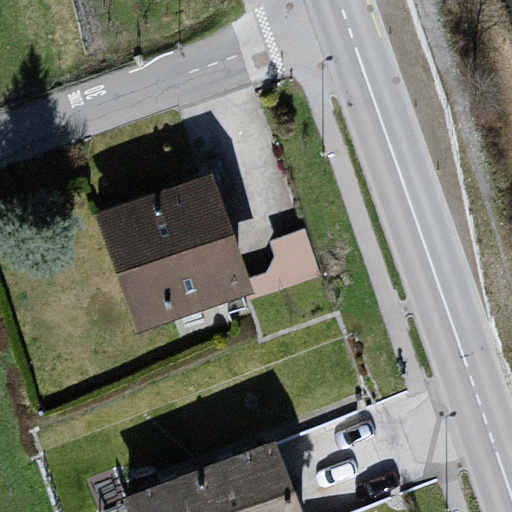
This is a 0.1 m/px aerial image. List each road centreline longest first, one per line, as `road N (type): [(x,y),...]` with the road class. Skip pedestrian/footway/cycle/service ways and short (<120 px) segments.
road 1 (residential): [(344,11),(511,499)]
road 2 (residential): [(344,11),(0,137)]
